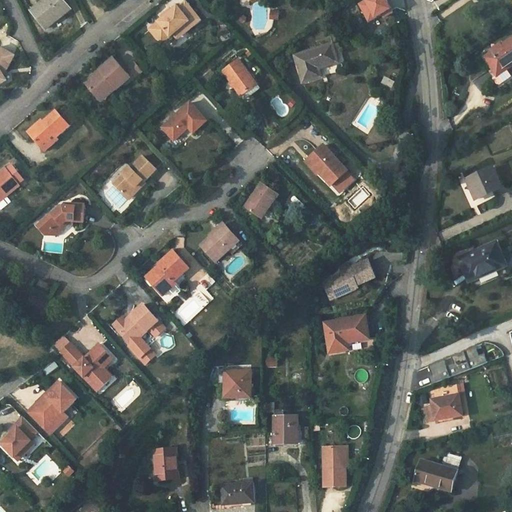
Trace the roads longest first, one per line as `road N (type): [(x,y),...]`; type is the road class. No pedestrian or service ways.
road 1 (residential): [(366,511),(402,383),(418,263),(430,129),(413,0)]
road 2 (residential): [(257,151),(213,201),(161,222),(95,279),(70,280),(0,247)]
road 3 (residential): [(45,80),(138,0)]
